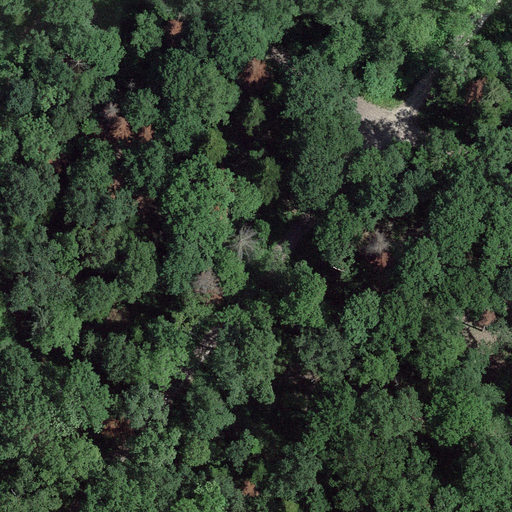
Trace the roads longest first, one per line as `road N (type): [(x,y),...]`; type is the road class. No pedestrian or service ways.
road 1 (track): [(499,0),(82,511)]
road 2 (track): [(396,125),(150,0)]
road 3 (track): [(396,125),(511,190)]
